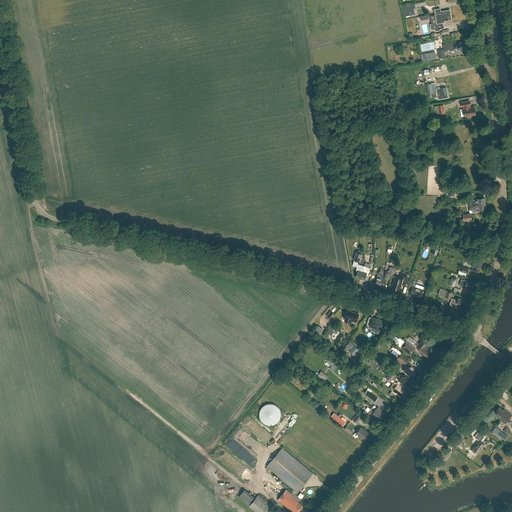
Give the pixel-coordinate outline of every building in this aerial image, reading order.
[(414,4),(403,6),(405,16),(414,14),(413,8),(415,8),(414,4)] [(430,24),(431,28),(431,30),(435,29),(435,31),(439,30),(439,29),(444,28),(443,24),(442,21),(451,19),(450,10),(440,12),(440,9),(435,9),(437,23),(430,24)] [(456,42),(443,44),(445,51),(448,50),(457,48),(457,50),(466,49),(464,42),(456,43),(456,42)] [(448,98),(448,94),(446,87),(436,89),(438,99),(448,98)] [(464,116),(476,114),(474,107),(470,108),(469,106),(468,105),(466,105),(465,102),(461,102),(462,106),(464,106),(464,109),(463,109),(464,116)] [(445,113),(444,105),(434,106),(435,110),(439,110),(439,114),(445,113)] [(454,197),(457,190),(451,188),(452,183),(450,183),(449,187),(448,189),(445,188),(444,192),(447,193),(446,193),(448,194),(448,195),(454,197)] [(480,209),(486,208),(485,197),(478,198),(478,199),(470,200),(471,203),(469,204),(470,210),(472,210),(472,212),(481,211),(480,209)] [(356,252),(353,260),(360,262),(363,254),(356,252)] [(484,259),(474,256),(474,255),(470,254),(467,262),(473,264),(472,267),(473,267),(472,270),(479,272),(484,259)] [(366,263),(365,266),(361,279),(365,280),(366,276),(368,276),(371,268),(370,268),(371,265),(366,263)] [(356,277),(361,279),(365,266),(358,264),(357,268),(356,270),(358,271),(357,272),(358,273),(356,277)] [(380,285),(384,286),(386,282),(389,275),(391,276),(394,268),(390,267),(389,271),(388,271),(388,272),(385,271),(380,285)] [(376,279),(377,279),(376,284),(380,285),(385,271),(384,271),(385,269),(381,268),(380,270),(379,273),(383,275),(382,278),(381,278),(382,276),(378,274),(376,279)] [(405,285),(408,277),(400,275),(399,277),(395,276),(392,288),(399,290),(402,283),(405,285)] [(472,289),(474,283),(461,279),(459,285),(472,289)] [(421,297),(423,290),(413,286),(414,283),(411,282),(409,289),(412,289),(410,294),(421,297)] [(452,298),(451,301),(450,305),(455,307),(457,303),(459,304),(467,306),(469,300),(461,298),(461,299),(458,298),(458,300),(452,298)] [(347,309),(344,318),(346,318),(345,321),(350,322),(351,320),(357,322),(359,314),(351,311),(351,310),(347,309)] [(381,328),(383,321),(372,318),(370,326),(375,327),(381,328)] [(430,352),(428,350),(429,349),(425,346),(427,344),(422,340),(419,344),(420,344),(418,347),(421,350),(420,352),(426,357),(430,352)] [(405,342),(401,347),(411,355),(416,348),(406,341),(405,342)] [(398,358),(397,359),(405,365),(410,359),(402,353),(400,355),(398,358)] [(327,357),(325,360),(332,365),(329,369),(333,371),(338,365),(327,357)] [(409,364),(404,371),(414,379),(415,378),(418,373),(417,372),(418,371),(409,364)] [(391,373),(387,378),(391,381),(395,376),(391,373)] [(401,395),(405,389),(402,387),(403,386),(399,383),(398,383),(395,381),(389,388),(393,391),(393,390),(396,392),(401,395)] [(375,401),(378,398),(367,389),(364,393),(375,402),(375,401)] [(382,417),(385,414),(381,411),(382,410),(378,407),(376,409),(373,406),(371,408),(382,417)] [(505,423),(511,415),(504,409),(500,406),(494,414),(498,416),(497,417),(505,423)] [(376,417),(380,420),(382,417),(371,408),(366,414),(370,418),(372,415),(376,418),(376,417)] [(346,422),(334,413),(332,416),(343,426),(346,422)] [(359,413),(353,420),(357,423),(363,416),(359,413)] [(244,424),(248,427),(253,420),(249,417),(244,424)] [(364,439),(370,433),(361,427),(356,433),(356,432),(354,435),(356,437),(358,435),(364,439)] [(496,427),(493,431),(505,441),(508,436),(496,427)] [(485,445),(481,442),(485,436),(479,431),(474,437),(479,441),(473,449),(472,451),(475,453),(476,451),(478,453),(485,445)] [(293,511),(297,511),(303,505),(299,501),(301,499),(295,494),(297,492),(313,473),(282,447),(267,466),(295,490),(292,493),(287,489),(278,499),(293,511)] [(256,497),(249,506),(255,511),(267,511),(273,506),(259,494),(256,497)]
